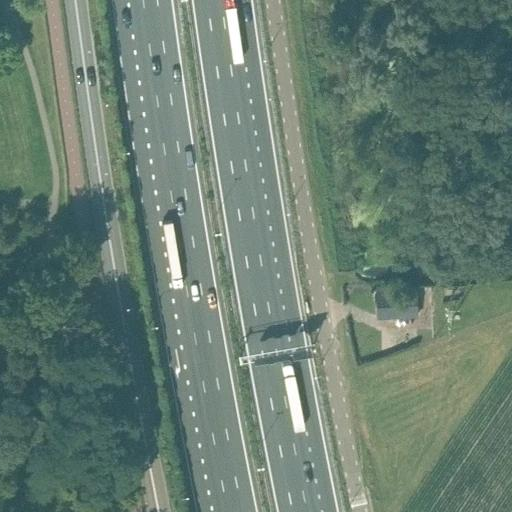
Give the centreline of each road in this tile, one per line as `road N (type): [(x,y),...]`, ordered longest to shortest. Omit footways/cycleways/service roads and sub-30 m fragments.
road 1 (unclassified): [(359,511),(272,0)]
road 2 (motorway): [(298,511),(213,0)]
road 3 (tertiary): [(73,0),(157,511)]
road 4 (motorway): [(148,0),(229,511)]
